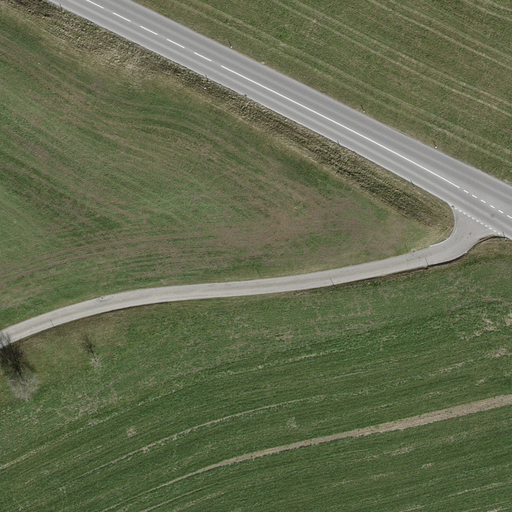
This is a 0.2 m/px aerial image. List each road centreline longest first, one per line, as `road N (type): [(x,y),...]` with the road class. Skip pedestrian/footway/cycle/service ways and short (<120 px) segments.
road 1 (track): [(0,341),(120,302),(281,286),(425,258),(458,245),(493,204)]
road 2 (tertiary): [(511,214),(85,0)]
